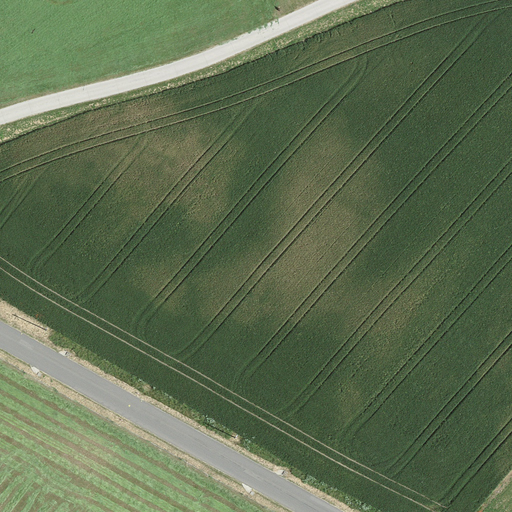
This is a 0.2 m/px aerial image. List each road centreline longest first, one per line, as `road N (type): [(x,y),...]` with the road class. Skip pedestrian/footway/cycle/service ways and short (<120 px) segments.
road 1 (track): [(0,122),(199,62),(342,0)]
road 2 (tertiary): [(312,511),(0,337)]
